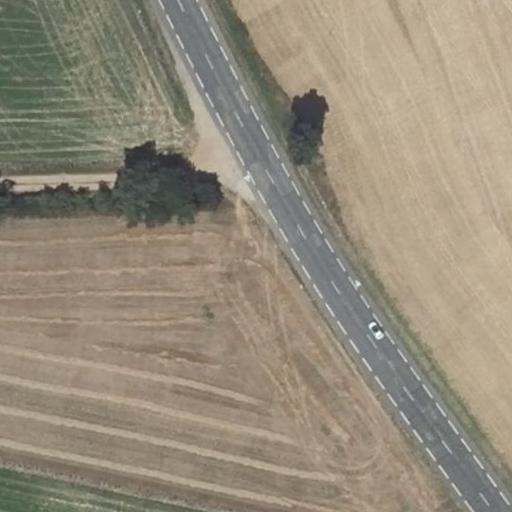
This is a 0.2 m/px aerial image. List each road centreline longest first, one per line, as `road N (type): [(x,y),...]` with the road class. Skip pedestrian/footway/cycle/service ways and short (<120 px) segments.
road 1 (secondary): [(191,0),(278,176),(397,372),(499,511)]
road 2 (track): [(0,176),(278,176)]
